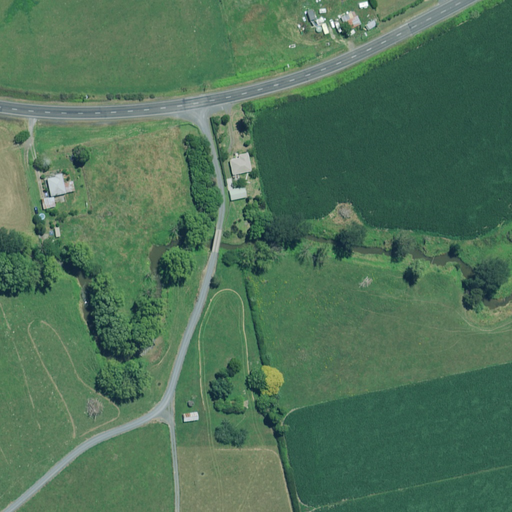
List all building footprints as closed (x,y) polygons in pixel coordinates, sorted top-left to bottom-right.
[(353,18),(351,13),(341,17),(348,30),(361,24),(357,16),(353,18)] [(251,171),(248,153),(239,155),(239,158),(229,160),(232,175),(251,171)] [(50,196),(68,192),(74,191),(72,182),(66,183),(64,173),(55,175),(55,177),(46,179),(50,196)] [(247,197),(245,186),(229,190),(231,200),(247,197)] [(56,206),(53,197),(41,200),(43,209),(56,206)] [(196,412),(183,414),(184,422),(198,420),(196,412)]
